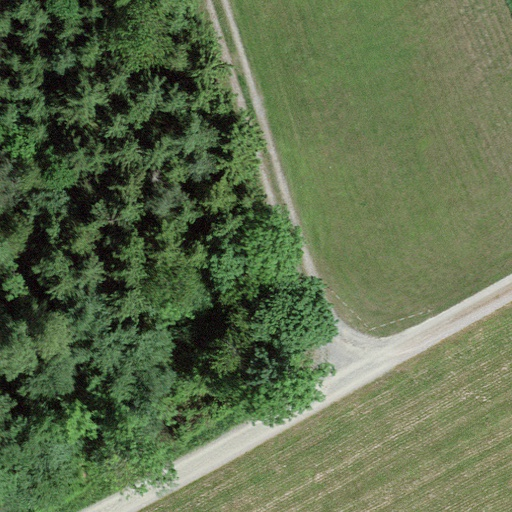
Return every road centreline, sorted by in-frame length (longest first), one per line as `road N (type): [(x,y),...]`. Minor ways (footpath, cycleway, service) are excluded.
road 1 (track): [(370,355),(238,0)]
road 2 (track): [(370,355),(90,511)]
road 3 (track): [(511,275),(370,355)]
